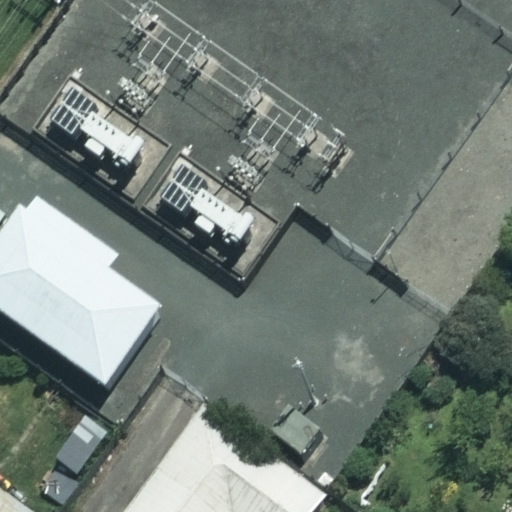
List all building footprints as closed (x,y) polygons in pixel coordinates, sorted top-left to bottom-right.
[(69,141),(77,131),(87,139),(80,148),(123,180),(141,156),(67,101),(49,126),(69,141)] [(183,223),(188,214),(197,220),(189,231),(207,244),(211,237),(231,251),(246,228),(180,183),(163,210),(183,223)] [(113,262),(27,202),(0,239),(0,322),(100,394),(157,314),(104,275),(113,262)] [(311,511),(321,500),(201,412),(127,511),(311,511)] [(26,511),(0,493),(0,511),(26,511)]
